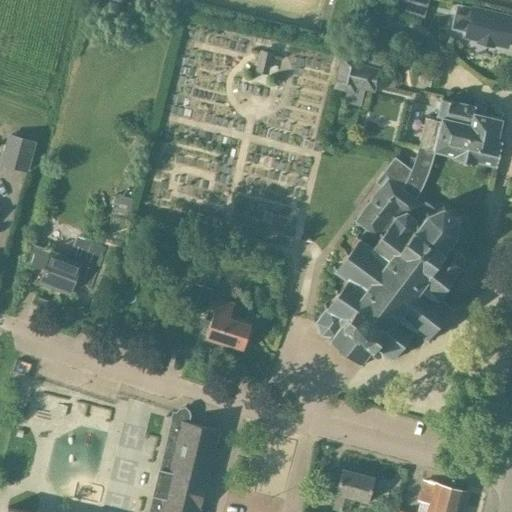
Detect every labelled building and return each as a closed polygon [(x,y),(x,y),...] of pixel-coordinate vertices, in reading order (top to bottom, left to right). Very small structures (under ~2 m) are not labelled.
[(393,0),(391,10),(413,15),(417,0),(393,0)] [(450,31),(466,34),(465,38),(479,41),(479,42),(480,43),(481,34),(494,37),(492,45),(493,45),(493,44),(507,47),(511,22),(511,16),(455,5),(450,31)] [(273,53),(261,50),(255,71),(268,74),(273,53)] [(380,63),(342,54),(334,88),(348,91),(345,102),(360,105),(364,88),(373,91),(380,63)] [(419,146),(414,161),(430,165),(433,158),(434,150),(454,154),(453,158),(475,163),(476,160),(496,164),(502,141),(497,140),(501,118),(474,112),(476,106),(440,98),(436,120),(425,118),(419,146)] [(36,142),(8,134),(0,164),(28,172),(36,142)] [(430,165),(414,161),(411,169),(394,157),(375,181),(381,185),(354,220),(365,229),(335,270),(348,279),(316,322),(321,334),(333,335),(330,340),(360,364),(375,345),(391,358),(407,337),(421,347),(451,307),(439,298),(461,269),(463,255),(449,244),(455,236),(458,218),(443,207),(427,214),(415,228),(416,220),(414,219),(424,204),(416,198),(422,188),(430,165)] [(51,251),(39,281),(69,292),(73,283),(90,290),(93,282),(103,256),(101,255),(104,247),(77,237),(69,258),(51,251)] [(212,290),(191,283),(184,305),(204,312),(212,290)] [(206,336),(243,348),(251,323),(230,316),(233,305),(217,300),(211,321),(199,317),(194,333),(206,336)] [(196,511),(217,429),(174,418),(151,511),(196,511)] [(335,493),(337,493),(333,508),(348,511),(353,497),(368,502),(375,478),(342,469),(335,493)] [(460,511),(466,492),(423,480),(418,500),(429,503),(427,511),(460,511)]
